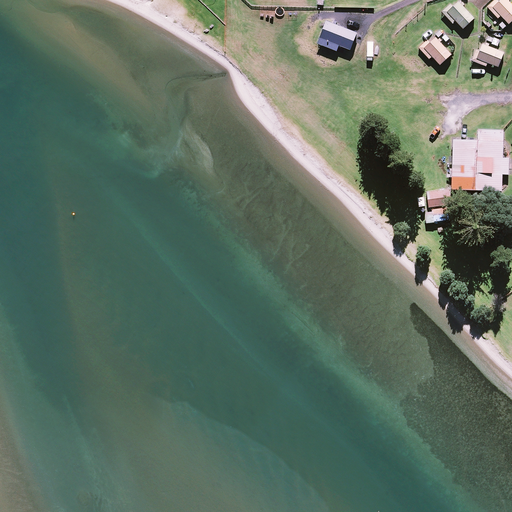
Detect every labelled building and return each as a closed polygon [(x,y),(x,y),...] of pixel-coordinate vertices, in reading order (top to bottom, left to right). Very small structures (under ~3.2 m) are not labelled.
[(475,18),(458,0),(455,0),(443,11),(453,22),(456,20),(464,28),(475,18)] [(511,20),(511,4),(508,0),(500,0),(500,1),(499,0),(493,0),(487,6),(498,18),(501,15),(509,24),(511,20)] [(358,34),(328,22),(319,44),(338,52),(340,46),(351,51),(358,34)] [(452,54),(436,36),(422,49),(430,58),(433,55),(441,64),(452,54)] [(504,52),(483,43),(479,52),(475,50),(472,59),(486,65),(487,61),(498,66),(504,52)] [(453,187),(505,188),(507,124),(478,123),(478,135),(455,134),(453,187)] [(432,209),(444,207),(452,205),(449,188),(429,191),(432,209)] [(444,207),(432,209),(433,217),(446,215),(444,207)]
